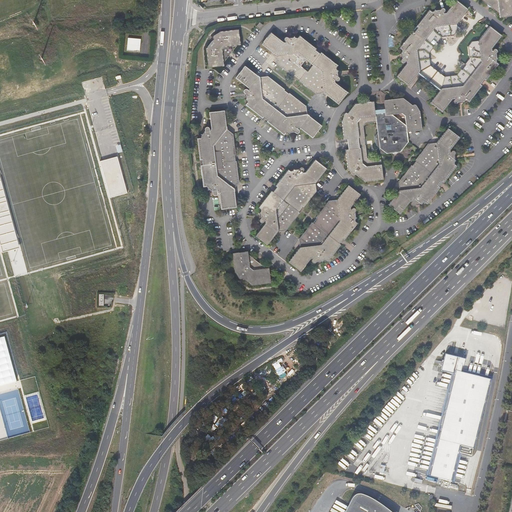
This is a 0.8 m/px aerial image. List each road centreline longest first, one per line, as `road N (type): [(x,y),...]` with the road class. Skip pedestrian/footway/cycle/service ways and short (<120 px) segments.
road 1 (motorway): [(511,191),(187,511)]
road 2 (primary): [(166,0),(135,340)]
road 3 (motorway): [(360,289),(193,411),(152,459),(129,511)]
road 4 (primary): [(154,511),(175,399),(170,218)]
road 5 (motorway): [(360,289),(282,327),(222,323),(191,288),(170,218)]
road 6 (motorway): [(213,511),(385,345)]
road 7 (motorway): [(260,511),(385,345)]
road 8 (primary): [(170,218),(168,122),(179,17)]
road 9 (motorway): [(511,178),(360,289)]
road 10 (motorway): [(135,340),(79,511)]
road 11 (motorway): [(385,345),(511,221)]
road 12 (unclassified): [(511,339),(473,511)]
road 13 (primary): [(135,340),(114,511)]
road 14 (unclassified): [(179,17),(338,0)]
